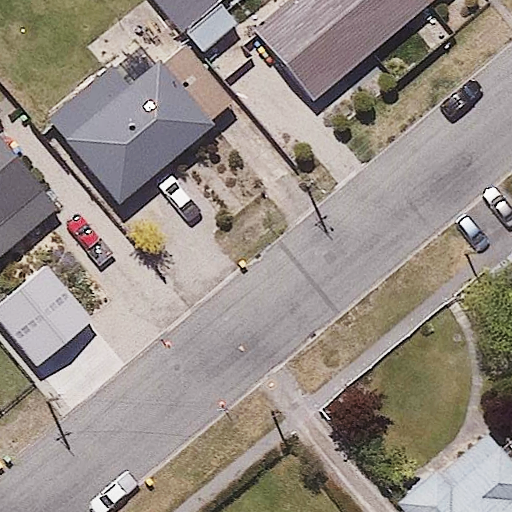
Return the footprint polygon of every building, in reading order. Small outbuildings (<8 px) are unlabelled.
[(236,12),(225,0),(158,0),(194,45),(236,12)] [(268,0),(245,22),(313,95),(415,0),(268,0)] [(41,107),(116,199),(230,98),(143,1),(90,48),(97,57),(41,107)] [(0,255),(60,204),(0,130),(0,255)] [(511,243),(484,268),(511,298),(511,243)] [(511,511),(511,442),(488,413),(390,492),(405,511),(511,511)]
